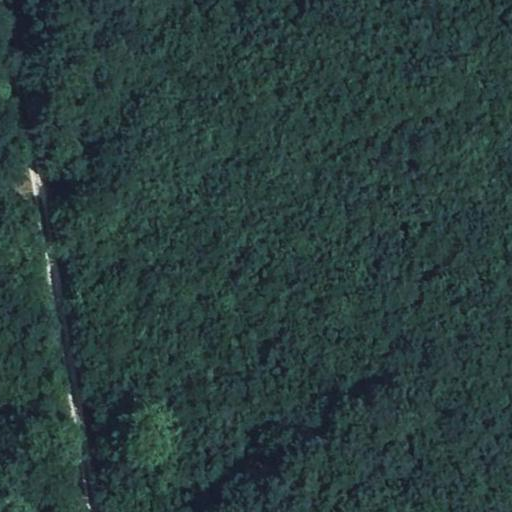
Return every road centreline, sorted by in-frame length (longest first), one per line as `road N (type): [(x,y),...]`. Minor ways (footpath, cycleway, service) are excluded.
road 1 (track): [(56,198),(111,511)]
road 2 (track): [(20,0),(56,198)]
